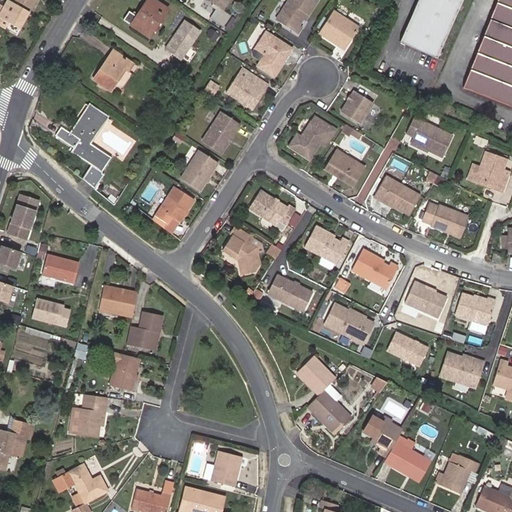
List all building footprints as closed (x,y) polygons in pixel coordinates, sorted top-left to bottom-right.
[(0,25),(1,26),(4,27),(8,21),(19,27),(29,10),(14,2),(10,0),(7,0),(4,5),(0,11),(0,25)] [(15,0),(14,2),(29,10),(35,0),(15,0)] [(149,37),(168,9),(155,0),(145,0),(135,16),(128,11),(123,20),(149,37)] [(230,0),(206,0),(217,7),(223,11),(230,0)] [(309,16),(318,1),(315,0),(287,0),(275,20),(297,34),(302,27),(299,26),(303,20),(307,15),(309,16)] [(436,58),(461,0),(417,0),(399,42),(436,58)] [(511,107),(511,0),(496,0),(462,88),(511,107)] [(228,30),(237,15),(232,12),(230,16),(223,11),(217,7),(209,18),(228,30)] [(360,28),(333,11),(318,35),(344,52),(360,28)] [(254,27),(258,22),(252,18),(249,23),(254,27)] [(202,30),(184,19),(164,48),(181,60),(202,30)] [(273,77),(292,49),(265,31),(254,49),(255,49),(252,52),(253,55),(260,60),(256,66),(273,77)] [(130,73),(128,72),(133,64),(113,50),(92,80),(110,91),(115,84),(119,86),(122,85),(130,73)] [(252,110),(268,85),(255,76),(250,83),(237,74),(225,93),(252,110)] [(190,89),(174,77),(169,85),(185,96),(190,89)] [(211,95),(217,86),(209,81),(203,90),(211,95)] [(360,124),(373,104),(353,91),(340,112),(360,124)] [(74,137),(76,133),(73,131),(89,106),(88,105),(69,133),(74,137)] [(110,160),(86,144),(105,116),(89,106),(73,131),(76,133),(74,137),(69,133),(60,127),(55,136),(73,148),(71,150),(92,165),(91,166),(82,180),(94,189),(104,175),(101,173),(110,160)] [(221,153),(240,125),(220,112),(201,140),(221,153)] [(91,144),(108,118),(105,116),(86,144),(110,160),(111,158),(91,144)] [(442,157),(452,135),(413,117),(405,134),(413,137),(409,144),(442,157)] [(319,143),(328,128),(323,125),(320,128),(310,122),(300,136),(296,133),(288,146),(308,160),(319,143)] [(325,147),(336,129),(330,125),(328,128),(319,143),(325,147)] [(350,134),(353,129),(345,125),(341,132),(348,137),(350,134)] [(358,140),(361,134),(353,129),(350,134),(358,140)] [(184,136),(176,131),(172,138),(180,143),(184,136)] [(353,188),(365,167),(336,149),(323,169),(353,188)] [(92,165),(71,150),(70,152),(91,166),(92,165)] [(199,191),(217,163),(198,151),(180,179),(199,191)] [(508,176),(502,174),(507,159),(484,151),(479,166),(474,179),(491,184),(489,188),(502,193),(508,176)] [(474,179),(479,166),(472,164),(466,181),(473,183),(474,179)] [(433,184),(437,176),(429,172),(425,179),(433,184)] [(408,216),(420,196),(385,176),(375,194),(394,205),(393,208),(408,216)] [(441,191),(447,180),(446,180),(437,176),(433,184),(431,186),(441,191)] [(489,188),(491,184),(474,179),(473,183),(489,188)] [(172,234),(194,200),(173,186),(151,219),(172,234)] [(287,206),(286,208),(260,190),(248,209),(275,226),(279,221),(285,225),(295,210),(288,205),(287,206)] [(117,200),(110,194),(106,199),(114,205),(117,200)] [(394,205),(375,194),(373,197),(393,208),(394,205)] [(30,239),(41,203),(20,197),(9,233),(30,239)] [(459,237),(467,216),(439,205),(438,207),(429,203),(422,221),(431,225),(430,226),(459,237)] [(336,265),(349,242),(341,238),(339,241),(333,238),(329,236),(330,233),(315,226),(303,247),(336,265)] [(261,244),(236,228),(221,250),(237,261),(240,275),(255,272),(260,263),(258,253),(263,252),(261,244)] [(511,228),(507,228),(507,236),(500,236),(500,250),(507,250),(507,254),(511,253),(511,228)] [(21,248),(35,252),(38,242),(24,238),(21,248)] [(274,259),(280,250),(271,244),(265,253),(274,259)] [(1,246),(0,247),(0,263),(17,269),(22,252),(1,246)] [(385,289),(398,266),(390,262),(388,266),(383,263),(376,260),(377,257),(363,249),(351,271),(385,289)] [(499,263),(501,255),(493,253),(491,261),(499,263)] [(73,283),(79,263),(47,255),(41,274),(73,283)] [(321,264),(331,269),(334,265),(324,259),(321,264)] [(298,273),(301,267),(295,264),(292,269),(298,273)] [(312,292),(276,275),(266,294),(302,312),(312,292)] [(437,318),(447,297),(435,293),(428,289),(424,287),(424,286),(414,281),(404,303),(437,318)] [(0,282),(0,301),(13,305),(18,288),(0,282)] [(131,318),(137,292),(103,285),(98,311),(131,318)] [(259,299),(261,293),(255,290),(253,296),(259,299)] [(487,325),(495,300),(487,298),(486,299),(486,301),(473,297),(461,293),(454,314),(487,325)] [(68,329),(74,309),(35,298),(29,318),(68,329)] [(361,327),(365,319),(334,303),(323,325),(363,345),(370,331),(361,327)] [(150,350),(154,332),(159,333),(163,315),(142,311),(139,328),(138,331),(129,329),(126,345),(150,350)] [(370,331),(374,323),(365,319),(361,327),(370,331)] [(155,351),(159,333),(154,332),(150,350),(155,351)] [(418,367),(428,348),(419,344),(395,332),(386,350),(418,367)] [(84,358),(87,346),(78,343),(75,354),(77,354),(77,357),(84,358)] [(474,388),(483,361),(473,358),(472,361),(461,357),(447,352),(438,377),(474,388)] [(135,375),(140,359),(124,355),(118,353),(109,385),(131,391),(134,380),(135,375)] [(328,385),(335,378),(313,356),(296,373),(318,395),(323,390),(328,385)] [(511,391),(511,367),(506,366),(508,362),(500,359),(492,385),(511,391)] [(340,396),(328,385),(323,390),(335,401),(340,396)] [(335,401),(323,390),(318,395),(306,407),(324,425),(327,423),(336,432),(351,417),(335,401)] [(100,426),(102,412),(105,412),(107,398),(84,394),(82,408),(72,407),(68,433),(98,438),(100,426)] [(352,415),(357,410),(343,396),(338,401),(352,415)] [(428,413),(431,406),(423,402),(420,409),(428,413)] [(399,435),(402,430),(390,423),(392,421),(383,416),(381,421),(372,416),(363,431),(373,437),(378,440),(375,445),(379,447),(376,452),(386,458),(387,457),(399,435)] [(14,419),(10,433),(0,430),(0,469),(5,470),(9,454),(23,457),(28,437),(31,438),(35,424),(14,419)] [(336,432),(327,423),(324,425),(334,434),(336,432)] [(484,436),(486,431),(478,427),(476,432),(484,436)] [(421,478),(431,461),(411,450),(403,446),(407,440),(399,435),(387,457),(397,463),(394,468),(406,475),(409,471),(421,478)] [(375,445),(378,440),(373,437),(370,442),(375,445)] [(411,450),(414,444),(407,440),(403,446),(411,450)] [(234,487),(242,457),(217,451),(213,466),(206,464),(203,478),(234,487)] [(460,494),(470,471),(474,473),(478,463),(458,455),(458,456),(453,453),(449,462),(448,462),(443,474),(439,484),(460,494)] [(394,468),(397,463),(387,457),(386,458),(384,462),(394,468)] [(108,492),(99,475),(91,479),(83,463),(65,473),(58,477),(52,480),(58,493),(74,485),(78,493),(84,503),(76,508),(71,510),(72,511),(90,511),(85,504),(108,492)] [(58,477),(65,473),(63,468),(55,472),(58,477)] [(421,478),(409,471),(406,475),(419,482),(421,478)] [(439,484),(443,474),(438,472),(433,482),(439,484)] [(509,498),(511,490),(511,488),(501,484),(497,493),(509,498)] [(181,511),(219,511),(224,497),(185,487),(179,511),(181,511)] [(511,511),(511,490),(509,498),(497,493),(496,493),(483,487),(475,507),(486,511),(511,511)] [(165,511),(170,495),(161,492),(161,495),(136,489),(130,510),(138,511),(165,511)] [(84,503),(78,493),(71,496),(76,508),(84,503)] [(335,511),(338,505),(321,500),(319,507),(324,509),(322,511),(335,511)]
